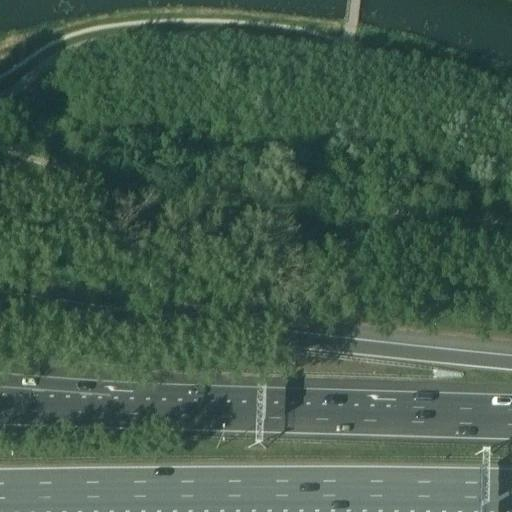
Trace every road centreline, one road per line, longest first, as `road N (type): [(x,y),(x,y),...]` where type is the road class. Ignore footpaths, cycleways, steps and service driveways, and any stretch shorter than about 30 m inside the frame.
road 1 (unknown): [(511,218),(385,212),(124,176),(0,146)]
road 2 (motorway): [(511,364),(0,298)]
road 3 (motorway): [(511,418),(0,397)]
road 4 (motorway): [(0,491),(511,491)]
